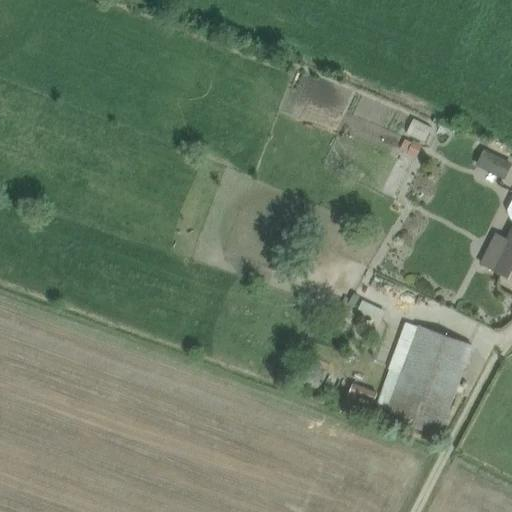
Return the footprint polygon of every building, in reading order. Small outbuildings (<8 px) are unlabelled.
[(400,115),(394,139),(412,144),(418,119),(400,115)] [(393,137),(387,145),(405,158),(411,149),(393,137)] [(511,164),(484,150),(477,164),(504,178),(511,164)] [(481,263),(505,276),(511,278),(511,201),(507,210),(511,221),(511,228),(507,239),(496,234),(481,263)] [(363,312),(364,288),(351,288),(350,312),(363,312)] [(472,345),(418,325),(386,415),(439,435),(472,345)]
